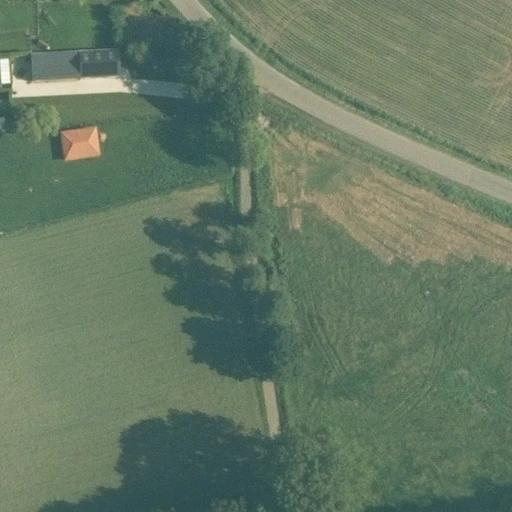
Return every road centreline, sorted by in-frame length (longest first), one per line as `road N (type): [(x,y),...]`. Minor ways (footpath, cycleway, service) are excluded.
road 1 (unclassified): [(287,511),(243,170),(251,66)]
road 2 (unclassified): [(511,195),(327,113),(251,66)]
